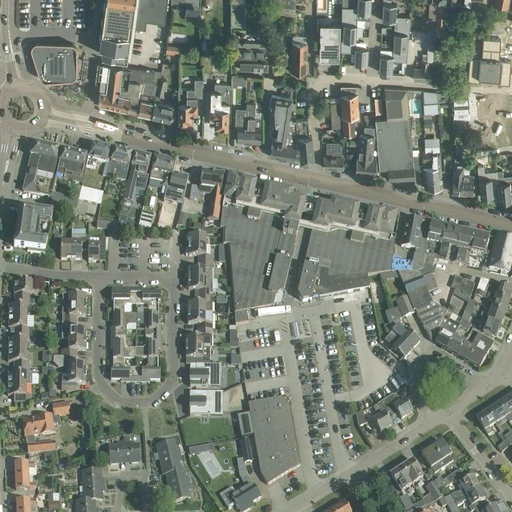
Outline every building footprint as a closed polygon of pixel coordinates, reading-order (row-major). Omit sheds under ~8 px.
[(105,0),(99,46),(102,47),(101,54),(104,55),(130,58),(134,27),(145,29),(146,20),(164,23),(167,0),(105,0)] [(269,0),(268,13),(292,17),(294,0),(269,0)] [(341,18),(357,19),(357,13),(370,14),(370,0),(357,0),(357,8),(342,7),(341,18)] [(495,0),(494,6),(507,8),(508,0),(495,0)] [(199,5),(186,3),(184,18),(197,20),(199,5)] [(394,27),(409,28),(410,17),(395,16),(396,4),(382,3),(381,20),(394,21),(394,27)] [(436,5),(435,20),(435,35),(443,35),(445,5),(436,5)] [(341,18),(341,41),(356,42),(357,19),(341,18)] [(319,44),(318,59),(339,59),(339,52),(339,41),(339,23),(319,23),(319,38),(320,38),(320,44),(319,44)] [(394,27),(392,50),(407,51),(409,28),(394,27)] [(443,35),(435,35),(434,48),(442,49),(443,35)] [(469,58),(467,82),(479,83),(480,79),(489,79),(492,38),(483,37),(482,51),(481,59),(469,58)] [(492,38),(489,79),(497,80),(497,84),(509,85),(511,61),(499,60),(501,40),(492,38)] [(430,81),(431,71),(433,39),(427,39),(426,62),(421,61),(420,70),(414,69),(413,79),(430,81)] [(230,50),(230,58),(236,59),(239,59),(239,69),(267,70),(267,60),(267,59),(264,59),(264,54),(266,54),(266,52),(265,52),(265,43),(243,42),(243,41),(240,41),(240,42),(237,42),(231,42),(230,50)] [(356,42),(341,41),(340,52),(354,53),(353,65),(367,65),(368,48),(355,48),(356,42)] [(50,43),(46,43),(45,44),(37,44),(35,44),(34,45),(32,46),(32,48),(31,50),(32,52),(32,54),(32,55),(33,59),(34,60),(40,76),(40,78),(42,79),(43,80),(45,80),(47,80),(61,80),(61,81),(62,81),(66,81),(67,81),(67,80),(69,80),(71,80),(73,79),(74,78),(75,76),(75,74),(75,66),(76,66),(76,65),(77,61),(76,61),(76,60),(75,60),(75,50),(75,48),(74,46),(73,45),(71,44),(69,44),(51,44),(51,43),(50,43)] [(291,72),(306,73),(307,43),(291,43),(291,50),(291,53),(291,72)] [(406,61),(407,51),(392,50),(392,55),(379,55),(378,72),(392,73),(392,72),(393,61),(406,61)] [(127,110),(135,111),(138,98),(139,90),(141,91),(144,80),(152,81),(154,70),(113,65),(103,64),(97,63),(94,83),(100,84),(99,92),(98,92),(97,101),(98,101),(97,103),(127,110)] [(203,66),(204,77),(216,77),(215,65),(203,66)] [(151,115),(159,78),(161,71),(154,70),(152,81),(144,80),(141,91),(140,97),(137,112),(151,115)] [(443,72),(442,83),(462,84),(463,73),(443,72)] [(159,78),(151,115),(170,120),(173,105),(159,102),(160,96),(162,96),(166,80),(159,78)] [(356,86),(340,85),(341,95),(341,98),(341,109),(342,116),(343,127),(343,134),(354,134),(353,120),(358,120),(358,115),(357,97),(357,94),(356,86)] [(177,112),(177,122),(186,122),(186,121),(191,121),(191,114),(193,114),(193,113),(196,113),(196,103),(196,96),(203,96),(203,87),(198,88),(194,87),(186,87),(178,87),(178,95),(178,102),(177,102),(177,110),(177,112)] [(230,103),(230,87),(215,87),(215,92),(210,92),(209,120),(214,120),(213,128),(218,128),(218,129),(227,129),(228,103),(230,103)] [(379,170),(387,170),(388,180),(414,179),(413,168),(409,117),(409,106),(408,98),(407,89),(384,88),(387,119),(375,120),(379,164),(379,170)] [(423,90),(407,89),(408,98),(411,98),(414,95),(414,93),(423,93),(423,91),(423,90)] [(438,113),(437,106),(436,92),(423,91),(423,93),(423,114),(438,113)] [(437,106),(452,105),(452,93),(436,92),(437,106)] [(468,94),(452,93),(452,105),(452,113),(469,112),(468,94)] [(294,159),(300,160),(296,119),(295,119),(295,123),(288,122),(292,98),(271,95),(270,99),(270,100),(269,107),(268,108),(269,108),(269,112),(268,112),(269,112),(270,116),(269,116),(269,117),(270,117),(270,121),(269,121),(270,121),(270,125),(269,125),(269,126),(270,126),(270,130),(271,134),(270,134),(270,135),(271,135),(273,135),(269,156),(293,161),(294,159)] [(383,113),(383,98),(375,98),(376,114),(383,113)] [(249,126),(248,142),(259,142),(260,127),(260,118),(254,117),(255,103),(246,103),(246,108),(246,109),(248,109),(247,115),(247,126),(249,126)] [(236,107),(235,125),(237,126),(236,141),(248,142),(249,126),(247,126),(247,115),(248,109),(246,109),(246,108),(236,107)] [(343,127),(342,116),(341,109),(330,109),(331,128),(343,127)] [(296,119),(300,160),(302,160),(302,162),(308,163),(313,159),(311,136),(309,136),(307,118),(296,119)] [(364,175),(369,127),(365,126),(364,134),(360,134),(357,157),(355,174),(364,175)] [(380,176),(379,170),(379,164),(375,164),(375,159),(375,157),(372,157),(374,135),(373,127),(369,127),(364,175),(374,176),(374,175),(380,176)] [(342,168),(342,158),(342,156),(341,156),(341,143),(326,142),(326,156),(324,156),(324,168),(342,168)] [(31,153),(31,156),(55,162),(55,161),(58,149),(33,143),(31,153)] [(96,162),(100,146),(91,144),(88,156),(85,168),(94,170),(96,162)] [(440,145),(432,146),(425,146),(426,151),(422,152),(423,160),(422,160),(423,166),(423,168),(424,189),(433,188),(442,187),(442,178),(440,160),(441,160),(440,145)] [(100,146),(96,162),(106,164),(109,149),(100,146)] [(129,163),(131,154),(113,149),(111,159),(110,165),(107,177),(125,181),(129,163)] [(80,182),(86,156),(62,150),(55,178),(63,180),(64,178),(80,182)] [(134,154),(123,200),(133,203),(136,189),(145,191),(148,176),(146,175),(147,170),(150,158),(134,154)] [(55,162),(31,156),(23,191),(48,197),(51,198),(52,193),(55,178),(53,178),(57,162),(55,161),(55,162)] [(451,192),(462,193),(463,174),(464,159),(454,158),(451,192)] [(161,187),(162,187),(169,189),(173,172),(174,166),(175,164),(175,163),(155,159),(154,159),(149,182),(161,185),(161,187)] [(470,159),(464,159),(463,174),(462,193),(472,194),(473,175),(469,175),(470,159)] [(497,188),(496,171),(484,172),(484,166),(478,167),(478,166),(477,166),(480,197),(487,196),(487,197),(493,196),(492,193),(492,189),(497,188)] [(510,193),(511,192),(511,175),(503,176),(502,170),(496,171),(497,188),(498,201),(506,201),(511,200),(511,197),(510,193)] [(188,176),(173,172),(169,189),(162,187),(161,192),(165,193),(183,197),(188,176)] [(209,182),(211,173),(202,172),(199,187),(191,186),(189,199),(198,200),(199,193),(210,194),(212,182),(209,182)] [(212,182),(210,194),(207,219),(218,221),(222,191),(221,191),(223,175),(211,173),(209,182),(212,182)] [(243,179),(229,176),(222,205),(220,228),(224,228),(224,245),(227,245),(234,313),(235,324),(248,322),(246,311),(273,306),(275,296),(276,296),(283,292),(304,201),(302,201),(297,198),(292,194),(242,182),(243,179)] [(79,200),(85,201),(88,189),(81,188),(79,200)] [(88,189),(85,201),(92,203),(95,191),(88,189)] [(103,193),(95,191),(92,203),(100,205),(103,193)] [(78,199),(52,193),(51,198),(48,197),(47,203),(55,205),(55,204),(75,209),(78,199)] [(117,217),(122,201),(111,198),(107,214),(117,217)] [(392,258),(394,236),(391,235),(396,214),(382,211),(381,214),(331,203),(325,205),(319,205),(318,204),(297,295),(301,302),(311,300),(311,299),(333,295),(369,288),(367,276),(379,274),(390,273),(392,258)] [(37,222),(51,224),(54,211),(48,210),(47,212),(36,210),(19,207),(13,247),(27,249),(27,252),(46,255),(48,242),(34,239),(37,222)] [(152,230),(155,213),(142,212),(140,228),(152,230)] [(177,226),(185,227),(187,215),(180,213),(177,226)] [(120,215),(116,231),(124,231),(127,217),(120,215)] [(176,217),(175,217),(170,216),(169,220),(168,224),(168,225),(157,222),(156,226),(156,229),(157,229),(167,229),(175,229),(176,226),(176,223),(178,218),(176,217)] [(97,218),(97,221),(96,228),(110,230),(111,220),(97,218)] [(392,258),(390,273),(397,272),(418,270),(422,270),(423,265),(425,247),(430,224),(421,222),(421,221),(406,218),(401,247),(415,249),(414,255),(413,254),(412,262),(401,261),(401,259),(392,258)] [(425,247),(423,265),(432,267),(434,260),(438,261),(446,226),(430,223),(430,224),(425,247)] [(438,261),(452,264),(460,230),(446,226),(438,261)] [(188,235),(188,245),(206,245),(206,234),(213,234),(213,229),(198,229),(198,235),(188,235)] [(475,233),(460,230),(452,264),(466,267),(470,252),(475,233)] [(475,233),(470,252),(476,253),(475,259),(483,261),(489,236),(475,233)] [(508,273),(511,256),(511,237),(497,234),(494,244),(488,268),(508,273)] [(60,260),(71,260),(71,243),(60,243),(60,236),(54,236),(54,250),(60,250),(60,260)] [(71,236),(71,243),(71,260),(81,260),(81,250),(88,250),(88,245),(88,236),(71,236)] [(88,250),(88,262),(99,262),(99,252),(105,252),(105,238),(99,238),(99,245),(88,245),(88,250)] [(186,250),(186,256),(188,256),(198,257),(198,262),(213,262),(213,256),(209,256),(209,246),(206,246),(206,245),(188,245),(188,250),(186,250)] [(185,271),(185,275),(188,276),(188,279),(212,279),(213,269),(213,262),(198,262),(198,269),(188,269),(188,270),(185,271)] [(400,279),(403,287),(406,295),(413,311),(415,310),(432,303),(428,293),(437,289),(431,275),(434,274),(435,268),(432,267),(423,265),(422,270),(418,270),(397,272),(400,279)] [(458,290),(462,280),(454,277),(453,279),(451,279),(448,287),(456,289),(458,290)] [(212,290),(212,279),(188,279),(188,290),(198,290),(198,296),(212,296),(212,290)] [(476,289),(486,293),(488,287),(486,287),(488,281),(487,281),(480,279),(478,285),(476,289)] [(462,280),(458,290),(464,294),(469,282),(462,280)] [(376,302),(381,301),(377,281),(372,282),(376,302)] [(474,284),(469,282),(464,294),(469,297),(474,284)] [(14,300),(29,300),(29,294),(32,294),(32,283),(14,283),(13,294),(14,295),(14,300)] [(511,289),(499,285),(495,296),(509,301),(511,292),(511,289)] [(69,305),(86,306),(86,295),(76,295),(76,289),(62,289),(62,296),(69,296),(69,305)] [(126,306),(135,306),(136,289),(122,289),(122,292),(111,292),(111,302),(113,302),(113,314),(124,315),(124,308),(126,306)] [(147,308),(147,315),(158,315),(158,302),(160,302),(160,292),(150,292),(150,289),(136,289),(135,306),(144,306),(147,308)] [(493,301),(490,308),(504,313),(509,301),(495,296),(488,294),(486,299),(493,301)] [(212,314),(212,296),(198,296),(198,303),(188,303),(188,313),(212,314)] [(403,318),(411,315),(403,297),(395,301),(403,318)] [(29,300),(14,300),(14,306),(8,306),(8,317),(27,317),(27,306),(29,306),(29,305),(35,305),(35,300),(29,300)] [(415,310),(430,341),(447,312),(432,303),(415,310)] [(86,306),(69,305),(62,305),(62,323),(76,323),(76,317),(86,317),(86,306)] [(481,313),(479,317),(500,325),(504,313),(490,308),(486,307),(484,314),(481,313)] [(392,332),(391,333),(411,351),(419,342),(413,336),(414,334),(409,329),(407,331),(399,324),(400,323),(393,310),(384,313),(389,324),(391,331),(392,332)] [(453,337),(460,326),(463,320),(459,318),(456,324),(449,320),(452,314),(447,312),(430,341),(446,350),(453,337)] [(468,321),(471,314),(464,312),(462,319),(468,321)] [(212,314),(188,313),(188,324),(198,324),(198,331),(212,331),(212,314)] [(110,336),(125,336),(125,328),(128,325),(135,325),(135,315),(124,315),(113,314),(113,322),(110,322),(110,336)] [(147,315),(135,315),(135,325),(142,325),(145,328),(145,337),(160,337),(160,323),(158,323),(158,315),(147,315)] [(8,317),(8,328),(10,328),(14,328),(14,334),(29,334),(34,334),(34,328),(27,328),(27,317),(8,317)] [(496,337),(500,325),(479,317),(477,323),(484,325),(482,332),(496,337)] [(463,320),(460,326),(468,331),(471,325),(463,320)] [(62,329),(62,340),(68,340),(85,340),(86,329),(76,329),(76,323),(62,323),(62,329)] [(212,337),(212,331),(198,331),(198,337),(186,337),(185,348),(209,348),(210,343),(211,343),(211,337),(212,337)] [(411,351),(391,333),(386,338),(394,345),(392,348),(404,359),(411,351)] [(27,340),(29,340),(29,334),(14,334),(14,340),(8,340),(8,351),(27,351),(27,340)] [(474,350),(479,342),(482,336),(477,334),(470,348),(464,344),(457,356),(468,363),(475,351),(474,350)] [(125,346),(125,336),(110,336),(110,350),(113,350),(113,358),(123,358),(135,358),(135,348),(127,348),(125,346)] [(494,343),(483,337),(482,336),(479,342),(474,350),(475,351),(468,363),(479,369),(485,357),(485,356),(489,350),(494,343)] [(160,351),(160,337),(145,337),(145,346),(142,349),(135,348),(135,358),(147,359),(158,359),(158,351),(160,351)] [(457,356),(464,344),(466,340),(462,337),(460,341),(453,337),(446,350),(457,356)] [(62,350),(62,357),(75,357),(75,351),(85,351),(85,340),(68,340),(68,351),(62,350)] [(209,348),(185,348),(185,358),(195,358),(195,365),(209,362),(209,348)] [(14,362),(14,368),(29,368),(29,362),(27,362),(27,351),(8,351),(8,362),(14,362)] [(224,369),(241,367),(240,355),(223,357),(224,369)] [(75,357),(62,357),(53,357),(53,363),(58,368),(68,368),(68,374),(85,374),(85,363),(75,363),(75,357)] [(135,384),(135,367),(125,367),(123,365),(123,358),(113,358),(112,371),(111,371),(110,381),(121,381),(121,383),(135,384)] [(158,371),(158,359),(147,359),(147,366),(145,368),(135,367),(135,384),(149,384),(149,381),(160,381),(160,371),(158,371)] [(196,372),(189,372),(189,384),(190,384),(190,387),(207,387),(208,378),(219,378),(219,365),(196,365),(196,372)] [(7,385),(26,385),(32,385),(32,374),(29,374),(29,368),(14,368),(14,374),(8,374),(7,385)] [(85,374),(68,374),(68,379),(62,378),(62,391),(75,391),(75,385),(85,385),(85,374)] [(26,396),(26,385),(7,385),(7,396),(13,397),(13,403),(29,403),(29,396),(26,396)] [(189,400),(189,410),(190,410),(190,416),(209,416),(209,406),(220,406),(220,392),(196,392),(195,400),(189,400)] [(248,403),(249,414),(253,436),(255,442),(260,474),(262,477),(267,485),(299,465),(289,408),(281,399),(281,398),(250,404),(249,404),(248,404),(248,403)] [(511,405),(507,398),(497,405),(505,418),(508,423),(511,420),(511,405)] [(393,408),(395,411),(401,419),(412,412),(404,401),(399,404),(395,399),(390,402),(393,407),(393,408)] [(52,404),(52,406),(53,415),(22,420),(24,438),(26,438),(27,455),(44,453),(55,452),(55,451),(58,451),(57,443),(54,444),(54,442),(34,444),(33,437),(54,434),(52,426),(60,425),(59,418),(70,416),(68,404),(68,402),(52,404)] [(379,409),(377,405),(372,407),(375,412),(379,417),(372,421),(380,433),(391,426),(383,414),(379,409)] [(494,425),(505,418),(497,405),(486,412),(494,425)] [(355,414),(358,427),(367,424),(362,412),(355,414)] [(494,425),(486,412),(476,419),(484,431),(487,436),(492,433),(488,428),(494,425)] [(81,414),(78,414),(79,422),(86,421),(86,420),(85,413),(81,414)] [(249,414),(237,416),(241,438),(253,436),(249,414)] [(510,446),(504,437),(502,434),(499,436),(504,442),(497,447),(501,453),(510,446)] [(123,443),(125,464),(139,463),(138,445),(130,445),(130,439),(124,439),(124,443),(123,443)] [(248,440),(240,441),(243,459),(244,463),(252,462),(248,440)] [(159,461),(180,456),(179,449),(176,450),(174,442),(156,446),(159,461)] [(432,448),(444,467),(453,462),(449,456),(450,456),(441,442),(432,448)] [(125,464),(123,443),(117,443),(117,446),(109,446),(110,465),(125,464)] [(196,448),(188,449),(190,456),(198,455),(196,448)] [(444,467),(432,448),(428,451),(427,450),(421,455),(426,463),(434,474),(444,467)] [(56,460),(55,452),(44,453),(44,461),(56,460)] [(163,475),(165,475),(181,471),(179,463),(181,462),(180,456),(159,461),(163,475)] [(411,461),(400,468),(411,485),(421,478),(418,472),(419,472),(411,461)] [(15,476),(28,476),(28,468),(35,467),(34,463),(14,464),(15,476)] [(389,475),(400,492),(411,485),(400,468),(389,475)] [(460,470),(450,476),(454,482),(457,480),(463,476),(460,470)] [(82,487),(104,486),(104,479),(101,479),(100,471),(81,472),(82,487)] [(165,475),(169,489),(189,484),(188,477),(185,478),(183,471),(181,471),(165,475)] [(456,492),(450,495),(454,501),(479,488),(472,477),(468,479),(466,475),(464,476),(463,476),(457,480),(460,484),(463,490),(456,493),(456,492)] [(29,484),(28,476),(15,476),(15,491),(36,490),(36,484),(29,484)] [(439,491),(454,482),(450,476),(442,481),(440,478),(433,482),(439,491)] [(427,486),(426,487),(430,494),(435,502),(438,500),(443,497),(439,491),(433,482),(427,486)] [(191,490),(189,484),(169,489),(172,503),(190,499),(188,491),(191,490)] [(231,488),(220,495),(228,509),(235,505),(239,511),(243,511),(249,508),(248,505),(252,503),(260,498),(252,485),(246,489),(236,495),(231,488)] [(104,492),(104,486),(82,487),(83,501),(83,502),(94,501),(102,501),(102,493),(104,492)] [(479,488),(454,501),(457,507),(462,504),(462,503),(468,500),(471,506),(468,508),(470,511),(474,510),(475,510),(482,507),(479,502),(484,499),(479,488)] [(407,493),(398,497),(405,511),(415,506),(414,504),(412,505),(407,493)] [(443,497),(438,500),(442,507),(446,505),(450,511),(459,511),(457,507),(454,501),(450,495),(444,499),(443,497)] [(16,511),(30,511),(30,505),(36,505),(36,500),(16,501),(16,511)] [(76,511),(97,511),(97,509),(95,509),(94,501),(83,502),(83,501),(76,501),(76,511)] [(48,511),(59,511),(59,502),(48,502),(48,511)] [(331,511),(349,511),(344,503),(331,511)]
